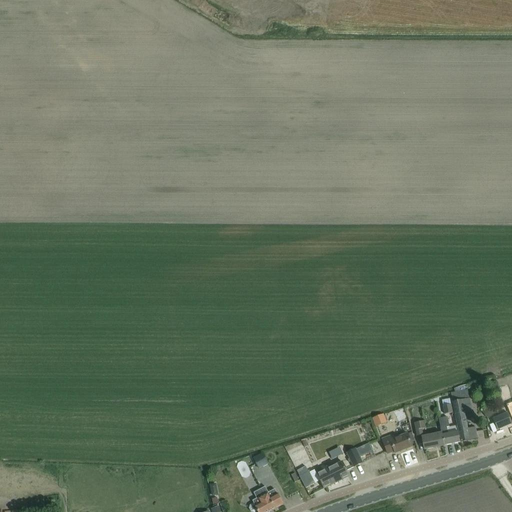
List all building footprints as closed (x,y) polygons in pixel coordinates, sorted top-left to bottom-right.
[(474,375),(462,380),(464,386),(476,381),(474,375)] [(511,398),(511,397),(511,380),(499,381),(500,399),(511,398)] [(497,381),(490,383),(492,390),(498,388),(497,381)] [(464,414),(471,412),(467,390),(451,394),(453,404),(455,413),(459,433),(461,443),(477,439),(475,428),(467,430),(464,414)] [(444,415),(455,413),(453,404),(442,406),(444,415)] [(491,405),(482,412),(487,419),(496,412),(491,405)] [(507,413),(492,419),(497,431),(511,424),(507,413)] [(383,414),(372,419),(375,428),(387,423),(383,414)] [(442,435),(444,446),(460,443),(457,432),(447,434),(446,428),(449,427),(446,417),(439,419),(442,435)] [(425,450),(444,446),(442,435),(439,419),(438,419),(441,433),(422,438),(425,450)] [(424,421),(414,424),(416,436),(423,434),(422,430),(426,429),(424,421)] [(412,447),(408,438),(407,434),(390,440),(389,437),(382,439),(388,454),(394,452),(395,454),(412,447)] [(353,468),(362,463),(355,449),(346,453),(353,468)] [(268,452),(260,454),(260,468),(268,465),(268,452)] [(349,477),(344,468),(342,462),(331,467),(330,464),(315,471),(320,480),(324,489),(349,477)] [(424,477),(451,469),(449,464),(423,472),(424,477)] [(307,472),(305,467),(296,471),(299,477),(307,472)] [(315,484),(308,472),(307,472),(299,477),(306,489),(315,484)] [(274,489),(268,493),(265,487),(253,493),(256,499),(252,501),(253,504),(250,505),(249,509),(250,511),(256,511),(257,511),(268,511),(283,504),(278,495),(277,495),(274,489)]
